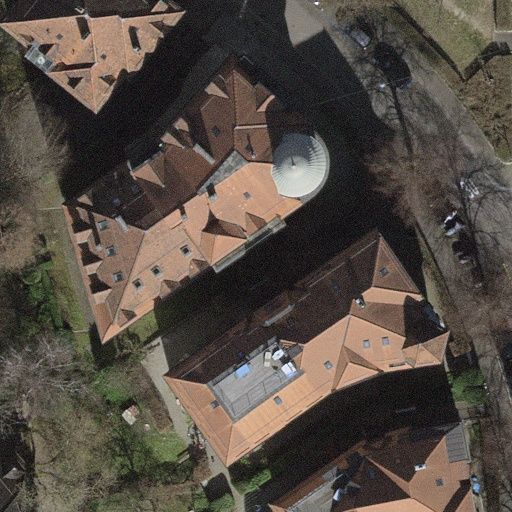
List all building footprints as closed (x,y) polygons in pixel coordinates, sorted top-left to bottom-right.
[(160,0),(24,0),(8,21),(62,64),(56,71),(95,102),(124,66),(129,70),(176,11),(160,0)] [(66,205),(108,334),(308,198),(323,178),(326,155),(317,140),(235,58),(149,150),(66,205)] [(374,234),(169,372),(229,455),(332,385),(380,367),(435,355),(441,331),(426,320),(374,234)] [(481,511),(479,491),(469,485),(460,421),(366,444),(281,504),(287,511),(481,511)] [(0,511),(40,511),(32,478),(0,444),(0,511)]
